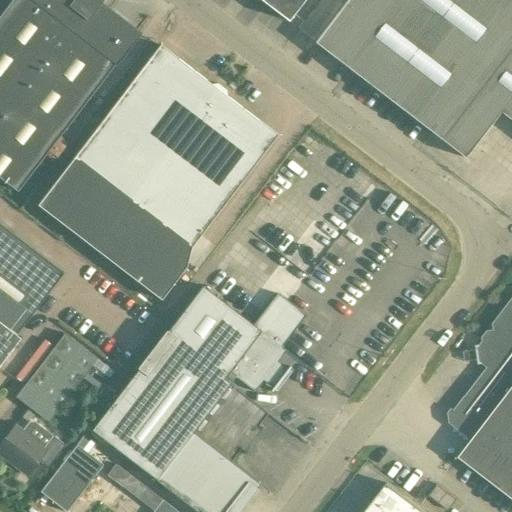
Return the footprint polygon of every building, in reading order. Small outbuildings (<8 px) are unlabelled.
[(140,33),(99,2),(99,0),(9,0),(0,12),(0,180),(15,192),(114,66),(114,67),(140,33)] [(258,0),(287,22),(303,0),(258,0)] [(511,122),(511,0),(347,0),(314,43),(464,158),(499,112),(511,122)] [(160,45),(73,158),(37,205),(160,300),(185,267),(190,248),(277,135),(225,96),(225,90),(216,84),(211,85),(160,45)] [(0,362),(19,338),(15,335),(63,273),(0,225),(0,362)] [(237,511),(259,484),(192,433),(235,377),(254,392),(262,381),(266,384),(268,382),(275,381),(280,374),(279,367),(281,365),(277,362),(285,351),(281,347),(305,315),(277,294),(252,325),(201,286),(90,431),(155,481),(156,481),(195,511),(237,511)] [(477,348),(476,348),(478,362),(479,362),(486,367),(447,418),(473,438),(459,457),(511,498),(511,302),(495,324),(487,325),(488,333),(477,348)] [(96,359),(63,334),(14,397),(47,423),(96,359)] [(0,454),(26,475),(38,460),(47,468),(64,445),(33,422),(28,422),(20,432),(13,426),(0,443),(0,454)] [(39,492),(65,511),(108,457),(82,437),(39,492)] [(176,511),(162,500),(123,471),(103,498),(111,504),(126,486),(156,508),(152,511),(176,511)] [(423,511),(386,484),(364,511),(423,511)] [(429,496),(448,511),(456,500),(437,485),(429,496)]
